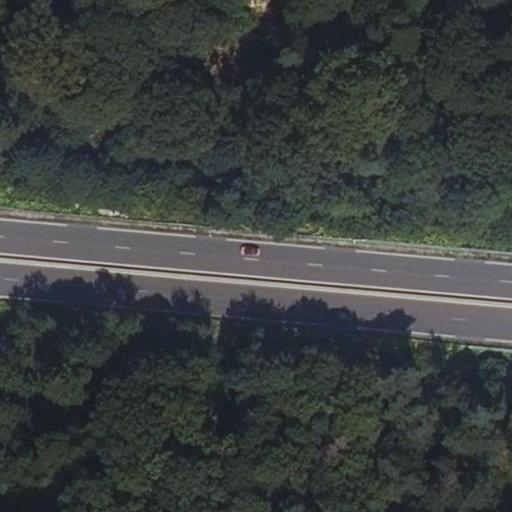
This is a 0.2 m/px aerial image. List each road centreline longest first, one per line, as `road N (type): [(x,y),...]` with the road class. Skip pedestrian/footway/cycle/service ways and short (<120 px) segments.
road 1 (primary): [(511,284),(0,239)]
road 2 (primary): [(0,281),(511,325)]
